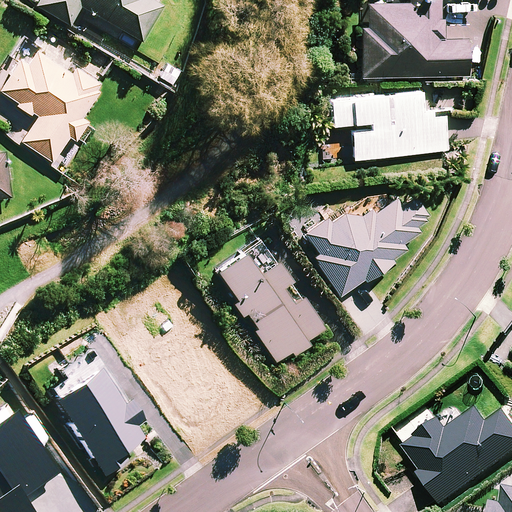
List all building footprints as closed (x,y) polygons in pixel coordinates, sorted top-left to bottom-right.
[(39,0),(36,5),(69,24),(80,5),(141,40),(161,5),(152,0),(39,0)] [(441,39),(440,0),(419,0),(419,3),(361,3),(361,76),(467,75),(467,38),(441,39)] [(0,88),(0,90),(18,102),(15,107),(29,115),(32,110),(38,114),(21,142),(52,161),(68,135),(75,139),(86,121),(81,118),(102,83),(72,65),(76,59),(64,51),(57,62),(37,50),(28,64),(19,58),(0,88)] [(179,71),(166,63),(157,78),(170,86),(179,71)] [(420,110),(418,90),(326,99),(329,133),(350,131),(353,158),(447,149),(444,115),(431,116),(430,109),(420,110)] [(0,148),(0,198),(10,197),(5,148),(0,148)] [(414,225),(427,216),(412,194),(401,202),(397,197),(379,207),(376,203),(359,213),(343,210),(328,221),(325,217),(303,231),(317,252),(312,256),(339,295),(363,279),(364,280),(392,261),(390,259),(406,248),(401,242),(418,230),(414,225)] [(288,350),(291,354),(309,342),(306,338),(325,325),(277,255),(256,270),(242,249),(213,269),(233,298),(228,301),(236,313),(241,310),(274,359),(288,350)] [(118,404),(93,369),(49,400),(103,476),(126,460),(121,453),(142,438),(132,424),(138,420),(124,400),(118,404)] [(448,431),(441,420),(404,447),(422,472),(418,474),(440,504),(511,452),(511,418),(506,410),(487,424),(477,410),(465,418),(448,431)] [(511,511),(511,489),(505,489),(503,507),(491,506),(490,511),(511,511)]
